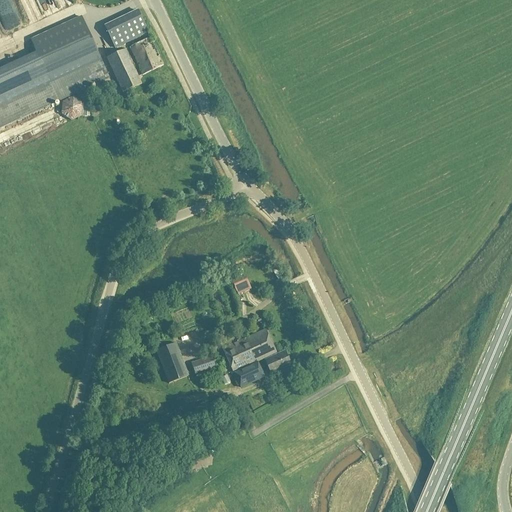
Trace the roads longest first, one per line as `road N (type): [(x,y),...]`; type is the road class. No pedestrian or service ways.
road 1 (unclassified): [(44,511),(122,255),(158,224),(248,187)]
road 2 (unclassified): [(428,511),(306,261),(248,187)]
road 3 (primary): [(426,511),(511,312)]
road 4 (unclassified): [(248,187),(153,0)]
